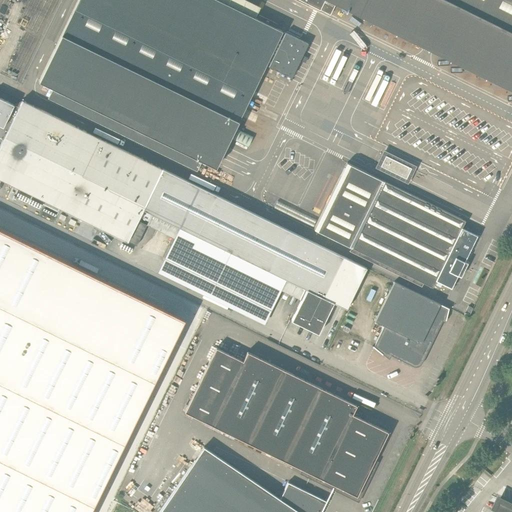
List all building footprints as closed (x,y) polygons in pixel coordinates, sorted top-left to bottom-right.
[(268,67),(291,78),(307,44),(285,33),(280,43),(277,41),(281,32),(275,28),(277,24),(259,16),(257,20),(216,0),(77,0),(38,82),(215,168),(274,46),(278,47),(268,67)] [(511,0),(323,0),(322,3),(333,9),(335,4),(511,91),(511,0)] [(154,225),(157,217),(307,290),(291,321),(314,332),(316,327),(321,329),(333,303),(346,309),(366,268),(160,168),(21,101),(14,116),(9,114),(13,105),(0,98),(0,126),(3,127),(7,118),(12,121),(0,146),(0,179),(127,241),(138,217),(154,225)] [(385,156),(380,166),(406,178),(411,168),(385,156)] [(314,230),(429,286),(432,288),(436,281),(451,288),(476,236),(461,228),(465,221),(346,163),(314,230)] [(135,367),(164,307),(0,227),(0,511),(89,511),(155,377),(135,367)] [(374,321),(384,326),(416,342),(435,302),(394,282),(374,321)] [(449,309),(435,302),(416,342),(384,326),(373,348),(381,355),(383,352),(413,367),(414,367),(415,367),(417,367),(418,367),(419,367),(420,366),(421,365),(422,364),(441,325),(443,326),(449,309)] [(368,479),(365,478),(388,432),(352,415),(356,406),(247,352),(243,361),(215,348),(184,412),(356,496),(361,487),(363,488),(368,479)] [(159,511),(321,511),(326,501),(288,482),(280,499),(204,447),(159,511)] [(511,511),(511,507),(501,501),(495,511),(511,511)]
